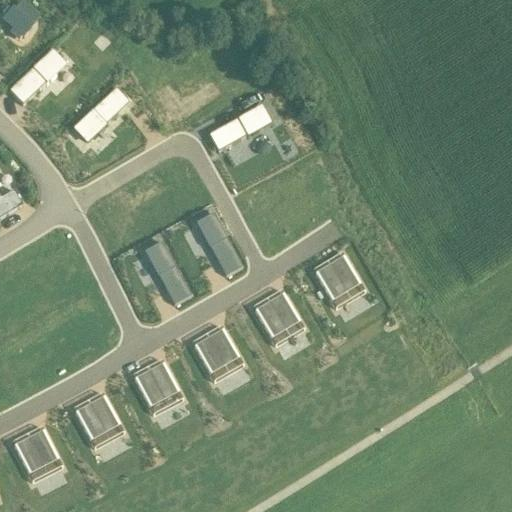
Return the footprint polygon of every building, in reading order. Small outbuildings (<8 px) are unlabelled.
[(5,20),(1,24),(12,33),(9,36),(18,44),(21,40),(23,42),(34,28),(13,11),(11,13),(8,11),(2,18),(5,20)] [(7,83),(20,84),(21,52),(8,52),(7,83)] [(52,55),(10,95),(23,109),(46,87),(47,88),(57,78),(56,77),(65,69),(52,55)] [(233,56),(202,57),(204,101),(235,99),(233,56)] [(177,69),(145,68),(145,84),(176,85),(177,69)] [(74,132),(87,145),(96,137),(97,138),(107,129),(106,127),(129,106),(116,92),(74,132)] [(262,110),(209,139),(218,156),(247,140),(248,141),(272,128),(262,110)] [(0,222),(22,209),(14,194),(1,201),(0,200),(0,222)] [(242,271),(214,220),(196,229),(209,254),(210,253),(225,281),(242,271)] [(190,300),(162,248),(144,258),(157,282),(158,282),(173,309),(190,300)] [(343,261),(315,278),(331,306),(360,289),(343,261)] [(283,299),(255,316),(271,343),(300,327),(283,299)] [(223,335),(194,351),(210,379),(239,363),(223,335)] [(164,368),(134,384),(149,413),(179,397),(164,368)] [(104,401),(75,417),(90,446),(120,430),(104,401)] [(44,435),(14,450),(28,479),(58,464),(44,435)]
